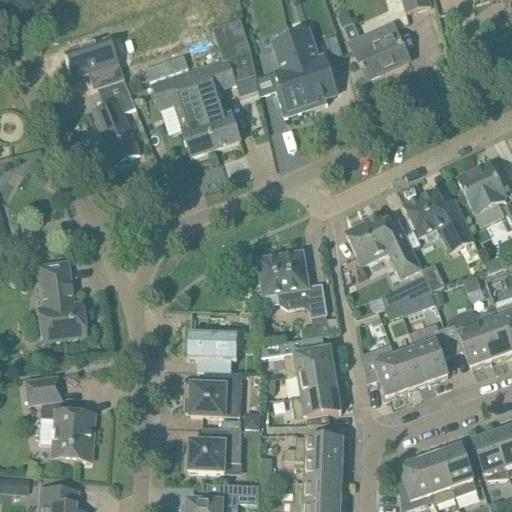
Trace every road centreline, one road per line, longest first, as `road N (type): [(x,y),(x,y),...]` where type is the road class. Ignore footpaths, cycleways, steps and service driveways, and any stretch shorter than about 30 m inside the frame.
road 1 (residential): [(131,511),(143,302),(154,253)]
road 2 (residential): [(154,253),(121,226),(43,89),(0,51)]
road 3 (residential): [(311,172),(319,204),(331,211),(511,123)]
road 4 (residential): [(311,172),(511,72)]
road 5 (residential): [(154,253),(194,223),(311,172)]
road 6 (residential): [(373,443),(511,397)]
road 7 (residential): [(373,443),(347,323)]
